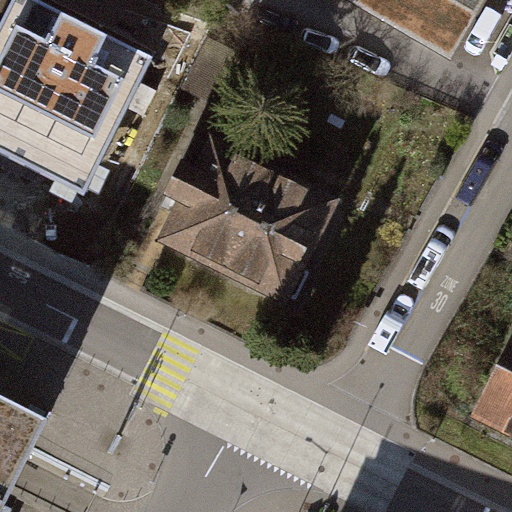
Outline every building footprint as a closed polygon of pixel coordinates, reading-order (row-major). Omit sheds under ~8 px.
[(155,57),(39,0),(12,0),(0,26),(0,154),(84,197),(155,57)] [(358,0),(450,53),(481,0),(358,0)] [(348,211),(209,137),(158,233),(297,307),(348,211)] [(511,350),(481,410),(511,426),(511,350)] [(0,511),(5,511),(25,474),(48,427),(0,402),(0,511)]
